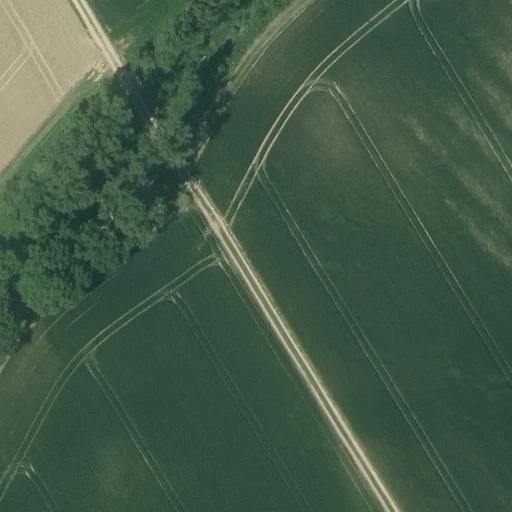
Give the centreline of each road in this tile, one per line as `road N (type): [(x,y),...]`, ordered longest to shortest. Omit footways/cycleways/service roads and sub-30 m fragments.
road 1 (track): [(77,0),(392,511)]
road 2 (track): [(0,365),(149,236),(175,160),(237,68),(312,0)]
